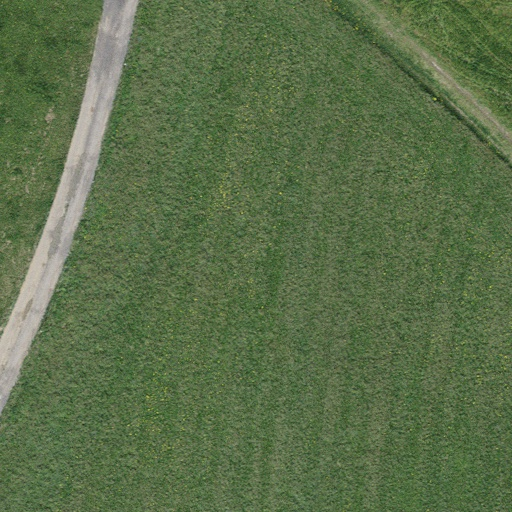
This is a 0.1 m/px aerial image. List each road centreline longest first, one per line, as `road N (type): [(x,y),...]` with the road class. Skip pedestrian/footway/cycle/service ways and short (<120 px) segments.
road 1 (track): [(129,0),(78,188),(0,381)]
road 2 (track): [(351,0),(511,146)]
